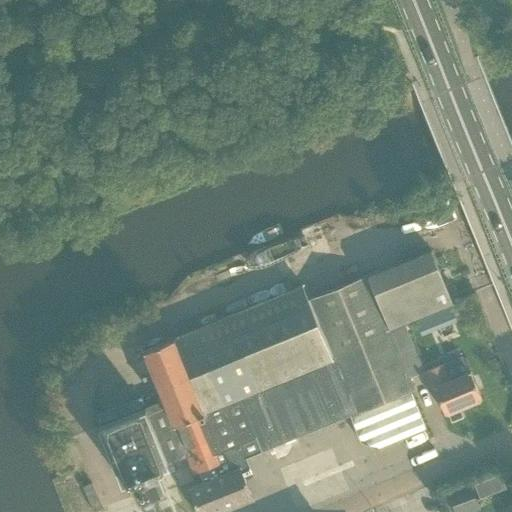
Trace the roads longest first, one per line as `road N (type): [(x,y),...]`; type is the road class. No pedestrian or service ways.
road 1 (secondary): [(511,248),(412,0)]
road 2 (unclassified): [(338,511),(511,446)]
